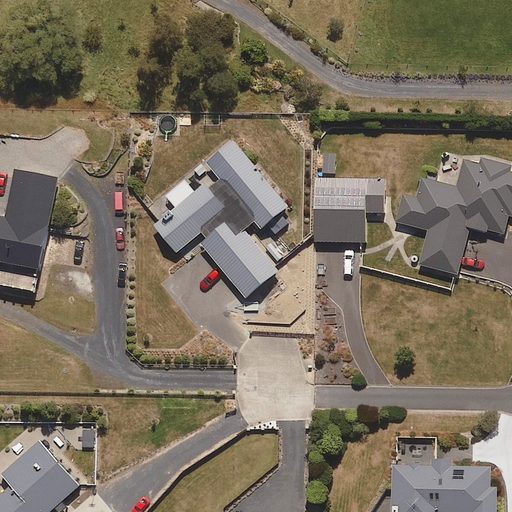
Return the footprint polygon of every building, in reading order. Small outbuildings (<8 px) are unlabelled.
[(288,206),(235,140),(209,161),(222,177),(208,188),(206,185),(156,226),(186,263),(205,247),(246,296),(278,270),(245,229),(255,220),(261,228),(288,206)] [(511,165),(481,157),(479,164),(464,160),(457,187),(424,179),(419,198),(404,194),(397,221),(429,230),(420,264),(458,274),(469,230),(487,234),(488,230),(504,234),(509,216),(511,216),(511,172),(511,166),(511,165)] [(0,284),(35,292),(57,178),(14,170),(5,217),(0,215),(0,284)] [(385,179),(315,178),(315,241),(366,241),(366,212),(384,212),(385,179)] [(0,511),(49,511),(80,485),(39,439),(0,473),(10,486),(0,494),(0,511)] [(491,486),(491,466),(452,466),(452,458),(433,458),(433,465),(394,465),(392,511),(496,511),(497,487),(491,486)]
